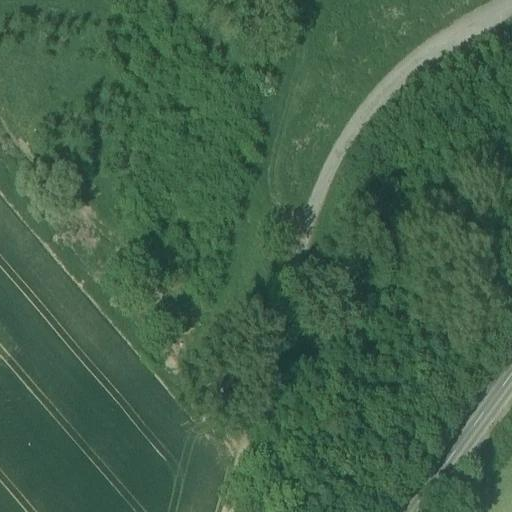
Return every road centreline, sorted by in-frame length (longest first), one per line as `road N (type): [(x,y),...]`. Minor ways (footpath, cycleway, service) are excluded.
road 1 (track): [(229,511),(308,227),(339,153),(376,103),(470,31)]
road 2 (track): [(0,78),(47,138),(137,200),(212,186),(242,189),(308,227)]
road 3 (track): [(223,187),(172,119),(125,24)]
road 4 (tertiary): [(407,511),(511,367)]
road 5 (track): [(272,204),(271,173),(300,73),(297,46)]
